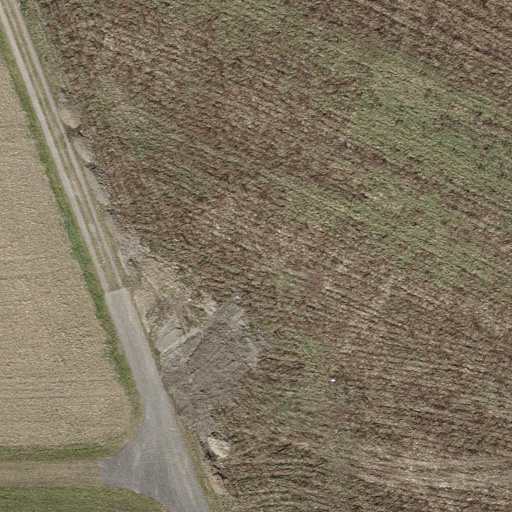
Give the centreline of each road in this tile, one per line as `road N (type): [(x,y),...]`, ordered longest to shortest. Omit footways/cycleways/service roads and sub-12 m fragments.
road 1 (track): [(6,0),(197,511)]
road 2 (track): [(0,474),(182,470)]
